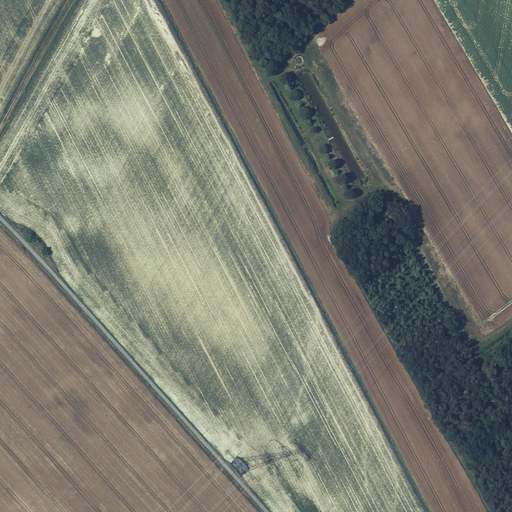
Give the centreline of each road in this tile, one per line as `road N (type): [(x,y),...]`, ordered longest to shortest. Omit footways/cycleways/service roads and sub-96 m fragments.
road 1 (track): [(358,0),(306,50),(306,60),(380,185),(405,206),(472,344),(511,325)]
road 2 (track): [(0,218),(265,511)]
road 3 (track): [(0,131),(72,0)]
